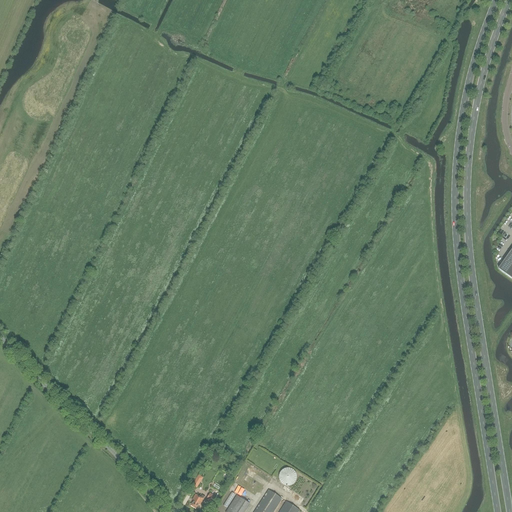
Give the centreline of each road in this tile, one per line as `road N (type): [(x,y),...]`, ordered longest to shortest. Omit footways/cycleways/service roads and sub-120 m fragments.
road 1 (primary): [(509,511),(467,228),(477,97),(509,0)]
road 2 (primary): [(496,0),(460,122),(455,224),(497,511)]
road 3 (unclassified): [(166,511),(0,337)]
